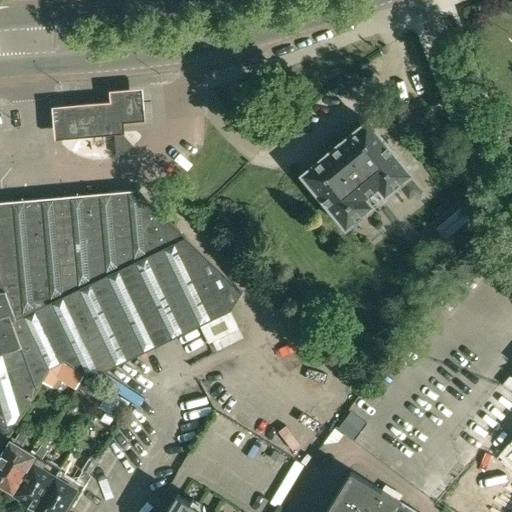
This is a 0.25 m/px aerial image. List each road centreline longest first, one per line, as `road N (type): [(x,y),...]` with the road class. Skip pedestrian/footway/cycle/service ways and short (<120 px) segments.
road 1 (primary): [(0,68),(192,51),(375,0)]
road 2 (residential): [(511,206),(479,152),(424,0)]
road 3 (primary): [(209,0),(0,21)]
